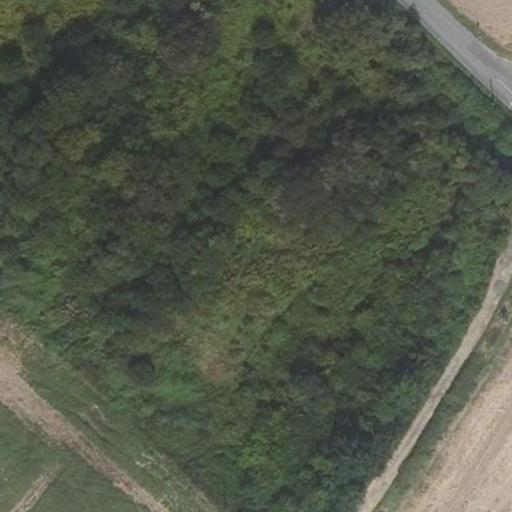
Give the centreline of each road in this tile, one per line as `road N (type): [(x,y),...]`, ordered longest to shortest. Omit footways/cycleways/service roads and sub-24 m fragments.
road 1 (track): [(360,511),(481,337),(511,263)]
road 2 (tertiary): [(415,0),(511,87)]
